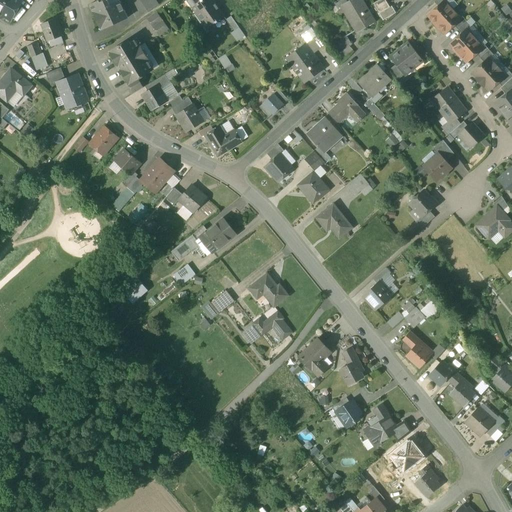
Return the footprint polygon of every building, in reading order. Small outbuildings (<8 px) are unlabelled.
[(0,0),(0,13),(11,20),(21,2),(17,0),(0,0)] [(127,18),(119,2),(110,6),(107,0),(105,0),(99,3),(98,1),(90,5),(101,30),(127,18)] [(139,0),(148,12),(158,5),(154,0),(139,0)] [(187,0),(197,13),(213,2),(212,0),(187,0)] [(346,16),(356,33),(374,22),(360,0),(351,0),(345,4),(343,5),(348,14),(346,16)] [(379,0),(373,4),(379,14),(389,8),(384,0),(379,0)] [(453,0),(446,0),(445,1),(453,10),(458,5),(453,0)] [(428,16),(436,25),(453,10),(445,1),(438,7),(428,16)] [(224,16),(213,2),(197,13),(207,28),(215,22),(216,23),(217,22),(217,21),(224,16)] [(348,14),(343,5),(340,7),(346,16),(348,14)] [(507,5),(501,9),(506,17),(511,13),(507,5)] [(391,7),(389,8),(379,14),(382,20),(394,13),(391,7)] [(460,18),(453,10),(436,25),(444,34),(454,25),(461,19),(460,18)] [(147,19),(159,37),(169,30),(156,12),(147,19)] [(226,20),(234,31),(239,28),(231,16),(226,20)] [(454,25),(458,29),(467,21),(462,16),(460,18),(461,19),(454,25)] [(49,41),(51,47),(62,43),(60,37),(62,36),(55,19),(40,25),(47,42),(49,41)] [(471,26),(467,21),(458,29),(462,34),(467,29),(467,30),(471,26)] [(467,30),(475,38),(479,34),(472,26),(471,26),(467,30)] [(239,28),(234,31),(230,33),(237,42),(245,36),(239,28)] [(308,32),(313,39),(317,36),(312,29),(308,32)] [(450,44),(458,53),(475,38),(467,30),(467,29),(462,34),(450,44)] [(479,34),(475,38),(482,47),(484,45),(487,42),(479,34)] [(305,45),(312,54),(324,46),(317,36),(313,39),(305,45)] [(331,45),(335,52),(350,43),(346,36),(331,45)] [(129,83),(129,84),(137,78),(152,69),(147,61),(147,60),(139,47),(133,38),(110,52),(129,83)] [(482,47),(475,38),(458,53),(466,62),(476,53),(483,47),(482,47)] [(145,43),(139,47),(147,60),(147,61),(152,69),(158,66),(145,43)] [(409,43),(400,50),(413,68),(422,60),(413,49),(409,43)] [(28,47),(31,57),(41,54),(37,44),(28,47)] [(299,75),(304,82),(323,69),(312,54),(305,45),(287,58),(292,66),(294,65),(301,74),(299,75)] [(413,49),(422,60),(427,57),(418,45),(413,49)] [(476,53),(480,58),(489,50),(484,45),(482,47),(483,47),(476,53)] [(404,75),(413,68),(400,50),(390,58),(396,65),(404,75)] [(493,55),(489,50),(480,58),(484,62),(489,58),(493,55)] [(15,56),(19,60),(24,54),(20,51),(15,56)] [(31,57),(36,71),(48,66),(43,54),(41,54),(31,57)] [(226,69),(232,64),(225,54),(218,59),(224,70),(226,69)] [(489,58),(497,67),(501,63),(493,55),(489,58)] [(477,81),(479,83),(497,67),(489,58),(484,62),(472,73),(478,80),(477,81)] [(501,63),(497,67),(505,75),(509,71),(501,63)] [(232,64),(226,69),(228,73),(236,69),(233,64),(232,64)] [(292,66),(299,75),(301,74),(294,65),(292,66)] [(389,70),(397,80),(404,75),(396,65),(389,70)] [(358,83),(372,98),(390,81),(376,66),(358,83)] [(505,75),(497,67),(479,83),(481,86),(482,84),(488,91),(498,82),(505,76),(505,75)] [(46,74),(51,86),(57,83),(65,80),(61,68),(46,74)] [(0,81),(0,96),(7,102),(16,90),(17,89),(24,95),(32,86),(11,69),(0,81)] [(169,82),(171,82),(178,77),(173,69),(164,75),(169,82)] [(498,82),(502,86),(511,77),(511,74),(509,71),(505,75),(505,76),(498,82)] [(82,107),(81,104),(87,101),(77,75),(65,80),(57,83),(63,97),(65,104),(67,109),(73,106),(75,109),(82,107)] [(144,87),(147,91),(157,85),(159,89),(169,82),(164,75),(144,87)] [(511,77),(502,86),(500,88),(505,95),(511,89),(511,77)] [(127,84),(133,94),(143,88),(137,78),(129,84),(129,83),(127,84)] [(171,82),(169,82),(159,89),(166,101),(178,94),(171,82)] [(142,95),(151,110),(166,101),(159,89),(157,85),(147,91),(142,95)] [(449,121),(455,117),(464,110),(447,88),(432,100),(449,121)] [(260,107),(269,117),(288,100),(279,89),(260,107)] [(495,103),(504,114),(511,107),(511,89),(505,95),(495,103)] [(16,90),(7,102),(14,108),(23,96),(16,90)] [(351,113),(359,122),(366,115),(358,106),(359,106),(347,93),(341,98),(343,99),(332,109),(343,120),(349,115),(351,113)] [(169,102),(172,107),(183,101),(180,96),(169,102)] [(65,104),(63,97),(56,99),(59,107),(65,104)] [(171,108),(176,115),(193,105),(188,97),(183,101),(172,107),(171,108)] [(364,104),(379,120),(384,116),(369,99),(364,104)] [(0,117),(2,119),(9,110),(2,105),(0,107),(0,117)] [(176,115),(186,132),(202,123),(196,112),(197,112),(197,111),(193,105),(176,115)] [(197,111),(197,112),(196,112),(202,123),(211,117),(204,107),(197,111)] [(328,113),(338,124),(343,120),(332,109),(328,113)] [(455,117),(457,119),(466,112),(464,110),(455,117)] [(351,113),(349,115),(357,123),(359,122),(351,113)] [(450,134),(454,130),(460,124),(457,119),(455,117),(449,121),(441,127),(447,136),(450,134)] [(320,146),(325,152),(342,137),(325,119),(308,134),(320,146)] [(229,121),(220,126),(223,133),(225,131),(227,135),(235,131),(229,121)] [(463,122),(460,124),(454,130),(459,134),(467,126),(463,122)] [(459,134),(471,148),(483,136),(471,123),(467,126),(459,134),(458,134),(459,134)] [(35,130),(28,124),(21,132),(28,138),(35,130)] [(198,133),(201,137),(205,135),(213,130),(210,125),(198,133)] [(96,151),(103,156),(118,138),(104,126),(89,144),(96,151)] [(205,135),(217,156),(241,141),(235,131),(227,135),(225,131),(223,133),(220,126),(213,130),(205,135)] [(242,126),(235,131),(241,141),(248,137),(242,126)] [(450,134),(454,138),(459,134),(458,134),(459,134),(454,130),(450,134)] [(74,148),(79,152),(88,142),(83,138),(74,148)] [(438,154),(445,162),(454,154),(443,140),(433,149),(437,154),(438,154)] [(267,154),(273,161),(279,155),(280,156),(285,152),(278,144),(267,154)] [(320,146),(314,151),(320,158),(325,163),(331,158),(325,152),(320,146)] [(130,173),(131,173),(133,171),(140,163),(125,150),(116,160),(124,167),(130,173)] [(103,156),(96,151),(93,155),(99,161),(103,156)] [(304,160),(310,167),(320,158),(314,151),(304,160)] [(424,166),(436,180),(440,177),(441,177),(446,173),(446,172),(450,168),(445,162),(438,154),(437,154),(424,166)] [(266,167),(278,181),(292,170),(280,156),(279,155),(273,161),(266,167)] [(453,156),(449,159),(455,168),(453,169),(461,179),(469,172),(461,163),(456,166),(454,163),(457,160),(453,156)] [(325,163),(320,158),(310,167),(314,172),(325,163)] [(117,175),(124,167),(116,160),(109,168),(117,175)] [(146,186),(155,194),(165,182),(171,174),(173,173),(158,160),(140,181),(143,184),(146,186)] [(508,186),(511,191),(511,167),(509,171),(509,170),(504,174),(504,175),(498,180),(506,188),(508,186)] [(25,172),(23,169),(19,168),(16,174),(23,177),(25,172)] [(121,183),(127,188),(136,177),(137,175),(133,171),(131,173),(130,173),(121,183)] [(88,174),(80,173),(79,181),(87,182),(88,174)] [(298,186),(313,204),(328,191),(313,173),(298,186)] [(180,181),(171,174),(165,182),(168,185),(173,189),(180,181)] [(346,187),(354,198),(368,186),(360,176),(346,187)] [(134,194),(139,188),(143,184),(140,181),(136,177),(127,188),(134,194)] [(120,196),(127,188),(121,183),(114,191),(120,196)] [(166,197),(173,189),(168,185),(161,193),(166,197)] [(185,204),(194,212),(206,198),(191,185),(183,195),(178,200),(184,205),(185,204)] [(127,188),(120,196),(111,206),(118,213),(134,194),(127,188)] [(166,198),(174,205),(178,200),(183,195),(174,188),(166,198)] [(421,217),(422,217),(429,211),(436,204),(423,191),(416,198),(412,197),(410,200),(409,203),(421,217)] [(497,207),(501,213),(508,207),(501,197),(493,204),(496,208),(497,207)] [(211,211),(216,208),(209,200),(201,206),(205,211),(209,208),(211,211)] [(170,208),(163,202),(160,206),(167,212),(170,208)] [(185,204),(184,205),(177,214),(186,222),(194,212),(185,204)] [(329,226),(339,238),(346,233),(345,231),(350,227),(333,206),(316,219),(325,229),(329,226)] [(476,226),(488,239),(498,230),(505,237),(511,230),(511,225),(508,221),(509,221),(501,213),(497,207),(496,208),(476,226)] [(415,222),(421,229),(435,217),(429,211),(422,217),(421,217),(415,222)] [(202,236),(202,237),(208,244),(206,245),(211,253),(212,253),(235,234),(223,219),(208,232),(202,236)] [(160,227),(154,221),(145,229),(152,236),(160,227)] [(192,235),(197,241),(202,237),(202,236),(208,232),(203,226),(192,235)] [(498,230),(488,239),(495,246),(505,237),(498,230)] [(171,252),(178,261),(194,249),(198,245),(199,245),(196,242),(197,241),(192,235),(177,247),(171,252)] [(207,256),(211,253),(206,245),(208,244),(202,237),(197,241),(196,242),(199,245),(198,245),(205,254),(207,256)] [(198,245),(194,249),(201,257),(205,254),(198,245)] [(179,282),(182,286),(196,275),(188,265),(173,275),(179,282)] [(373,279),(377,284),(380,282),(381,282),(390,274),(385,268),(373,279)] [(262,293),(274,307),(288,296),(279,285),(277,287),(267,274),(249,289),(256,298),(262,293)] [(203,279),(195,277),(194,284),(202,286),(203,279)] [(148,292),(140,282),(125,295),(133,305),(148,292)] [(369,303),(376,310),(392,295),(381,282),(380,282),(377,284),(363,297),(369,303)] [(211,303),(219,313),(234,302),(226,291),(211,303)] [(158,302),(153,297),(148,301),(153,307),(158,302)] [(219,313),(211,303),(209,300),(200,307),(210,320),(219,313)] [(421,310),(427,318),(439,308),(432,300),(421,310)] [(262,336),(272,328),(282,320),(284,319),(278,312),(261,325),(257,320),(252,324),(254,326),(261,336),(262,336)] [(409,314),(399,323),(407,333),(418,323),(409,314)] [(389,332),(399,323),(395,319),(385,327),(389,332)] [(210,326),(206,320),(199,325),(203,331),(210,326)] [(292,333),(282,320),(272,328),(282,340),(292,333)] [(261,336),(254,326),(251,328),(259,337),(261,336)] [(243,334),(251,344),(259,337),(251,328),(243,334)] [(407,356),(420,368),(431,356),(422,348),(424,346),(409,333),(403,340),(409,346),(411,344),(414,347),(413,349),(407,356)] [(312,370),(318,377),(327,369),(320,362),(331,352),(318,339),(298,357),(312,371),(312,370)] [(343,353),(345,358),(353,354),(351,349),(343,353)] [(340,370),(348,386),(362,378),(357,368),(360,367),(353,354),(345,358),(347,360),(349,360),(351,364),(349,365),(340,370)] [(491,380),(505,392),(511,385),(511,376),(507,372),(509,370),(494,356),(488,364),(494,369),(496,367),(499,371),(497,373),(491,380)] [(429,376),(440,386),(447,378),(453,371),(455,369),(449,365),(448,366),(442,361),(429,376)] [(447,378),(450,381),(456,374),(453,371),(447,378)] [(450,394),(463,406),(474,394),(466,387),(468,385),(456,374),(450,381),(453,383),(454,382),(458,385),(456,387),(450,394)] [(331,408),(337,416),(339,414),(337,411),(349,403),(346,398),(331,408)] [(339,414),(348,427),(358,419),(357,418),(359,412),(352,401),(349,403),(337,411),(339,414)] [(369,439),(374,447),(376,446),(393,435),(396,433),(393,428),(396,426),(395,426),(382,404),(373,410),(378,416),(368,422),(371,427),(366,430),(371,438),(369,439)] [(465,422),(481,436),(485,431),(493,422),(493,421),(478,408),(465,422)] [(339,414),(337,416),(345,428),(348,427),(339,414)] [(393,435),(397,443),(412,432),(405,420),(395,426),(396,426),(393,428),(396,433),(393,435)] [(485,431),(491,437),(501,426),(494,420),(493,421),(493,422),(485,431)] [(413,430),(412,432),(417,438),(411,443),(414,447),(422,441),(413,430)] [(409,441),(411,443),(417,438),(412,432),(397,443),(401,447),(409,441)] [(422,457),(414,447),(411,443),(409,441),(401,447),(391,455),(404,471),(422,457)] [(422,471),(423,473),(428,468),(425,464),(418,470),(420,473),(422,471)] [(385,477),(390,474),(384,465),(379,468),(385,477)] [(435,476),(428,468),(423,473),(425,474),(423,476),(415,483),(427,497),(439,486),(432,477),(435,476)] [(376,499),(380,503),(384,500),(373,486),(368,491),(375,499),(376,499)] [(359,507),(361,510),(368,505),(362,498),(355,503),(359,507)] [(375,499),(368,505),(361,510),(360,511),(386,511),(380,503),(376,499),(375,499)] [(342,511),(353,511),(344,501),(338,506),(342,511)]
